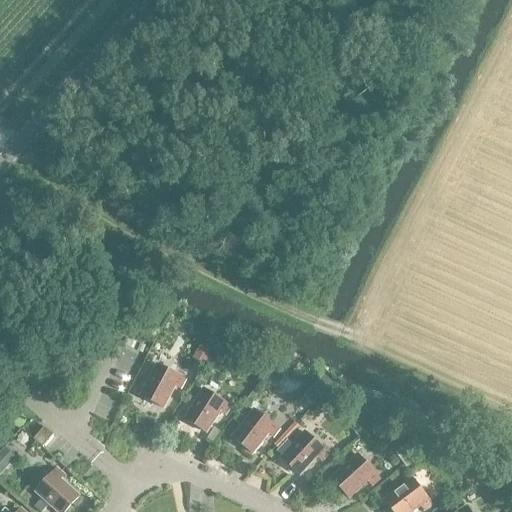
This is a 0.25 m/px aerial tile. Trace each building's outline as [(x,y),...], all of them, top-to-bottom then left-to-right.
[(200,343),(192,359),(204,365),(210,355),(213,350),(200,343)] [(210,355),(204,365),(210,370),(218,369),(222,361),(210,355)] [(140,396),(163,408),(175,386),(180,388),(184,380),(157,365),(140,396)] [(323,375),(303,396),(312,405),(332,384),(323,375)] [(206,433),(219,411),(224,414),(230,406),(203,389),(184,419),(206,433)] [(296,425),(308,411),(293,398),(281,411),(296,425)] [(375,419),(377,422),(391,410),(382,399),(368,411),(375,419)] [(268,433),(273,437),(279,429),(253,410),(232,438),(252,454),(268,433)] [(368,411),(359,418),(367,427),(375,419),(368,411)] [(53,435),(52,435),(44,427),(33,439),(42,447),(53,435)] [(328,454),(304,432),(281,458),(299,475),(317,457),(321,461),(328,454)] [(413,440),(395,453),(406,467),(424,454),(413,440)] [(331,479),(348,497),(367,480),(371,485),(378,478),(357,455),(331,479)] [(485,461),(463,475),(472,490),(495,476),(485,461)] [(35,492),(42,498),(33,507),(39,511),(42,511),(49,504),(57,511),(65,511),(79,497),(60,480),(64,475),(57,469),(35,492)] [(393,511),(410,511),(420,505),(424,510),(431,504),(412,479),(384,500),(393,511)]
